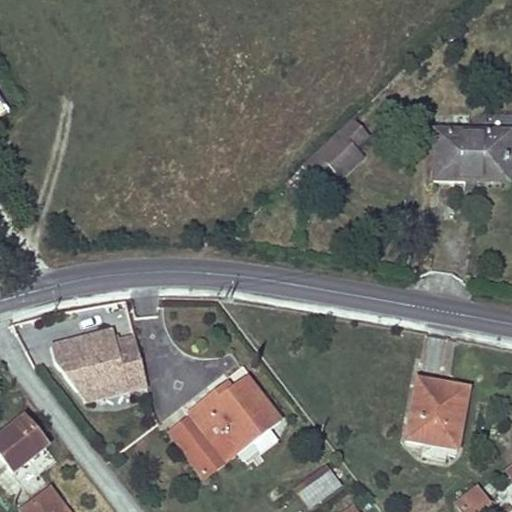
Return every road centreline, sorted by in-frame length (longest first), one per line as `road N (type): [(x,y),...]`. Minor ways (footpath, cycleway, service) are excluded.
road 1 (tertiary): [(0,299),(163,267),(218,268),(511,322)]
road 2 (residential): [(138,511),(0,342)]
